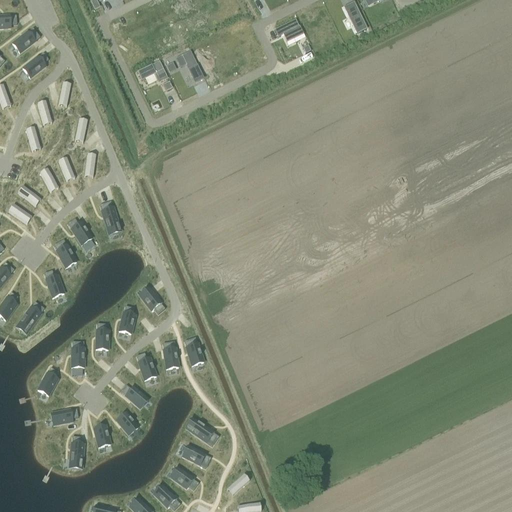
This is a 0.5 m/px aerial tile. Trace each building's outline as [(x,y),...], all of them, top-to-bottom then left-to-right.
[(353,5),(344,9),(346,12),(345,12),(347,15),(356,34),(361,32),(362,33),(366,31),(353,5)] [(2,18),(0,17),(0,30),(10,29),(10,26),(16,25),(16,17),(9,17),(4,17),(3,18),(2,18)] [(295,21),(274,31),(277,39),(283,36),(286,43),(302,36),(295,21)] [(21,38),(12,45),(19,55),(34,43),(39,39),(32,30),(27,34),(27,33),(23,37),(22,37),(21,38)] [(219,44),(204,50),(208,58),(212,66),(212,67),(218,64),(219,64),(222,69),(230,65),(219,44)] [(308,47),(302,50),(305,55),(310,52),(308,47)] [(190,53),(176,60),(180,69),(186,66),(194,84),(202,80),(190,53)] [(31,63),(22,70),(29,80),(45,68),(43,65),(48,61),(43,56),(43,55),(37,59),(37,58),(33,62),(32,62),(31,63)] [(151,67),(138,73),(141,81),(144,80),(148,87),(158,82),(158,83),(166,80),(159,63),(151,67)] [(172,65),(167,68),(169,73),(175,70),(172,65)] [(231,69),(226,71),(228,77),(234,74),(231,69)] [(162,86),(165,92),(171,89),(168,84),(162,86)] [(58,103),(58,107),(59,107),(59,104),(63,104),(66,105),(65,109),(66,109),(67,105),(70,87),(62,85),(59,102),(58,103)] [(3,87),(0,87),(0,104),(1,108),(2,111),(3,111),(2,107),(5,106),(8,105),(9,109),(10,108),(9,105),(3,87)] [(45,103),(37,106),(42,124),(43,127),(44,127),(43,123),(46,123),(49,122),(50,125),(51,125),(50,121),(45,103)] [(75,140),(74,143),(75,143),(76,140),(79,140),(82,141),(81,145),(82,145),(83,141),(87,123),(82,122),(79,121),(75,140)] [(34,129),(26,132),(31,150),(32,154),(33,153),(32,150),(35,149),(38,148),(39,152),(40,151),(39,148),(34,129)] [(85,175),(84,179),(85,179),(85,175),(89,176),(92,176),(91,180),(92,180),(93,176),(95,157),(87,156),(85,175)] [(66,160),(58,163),(66,184),(67,183),(66,180),(69,179),(72,178),(73,181),(74,181),(73,177),(66,160)] [(47,171),(39,175),(50,194),(51,194),(49,191),(52,189),(55,188),(57,191),(58,190),(56,187),(47,171)] [(22,188),(17,195),(32,206),(35,208),(36,207),(33,205),(35,203),(37,200),(40,202),(37,199),(22,188)] [(102,205),(99,206),(101,213),(102,218),(103,220),(107,231),(108,236),(108,237),(109,237),(119,233),(120,233),(120,232),(118,227),(112,209),(110,203),(102,205)] [(13,206),(8,213),(24,224),(27,226),(27,225),(24,223),(26,220),(28,218),(31,220),(32,219),(13,206)] [(74,220),(67,225),(71,231),(74,236),(81,247),(90,241),(91,240),(81,224),(78,226),(74,220)] [(63,241),(53,247),(56,253),(59,259),(65,270),(76,264),(66,247),(63,241)] [(90,241),(81,247),(86,253),(94,248),(90,241)] [(0,269),(0,288),(9,277),(14,271),(5,264),(0,269)] [(51,272),(43,275),(46,281),(45,282),(48,288),(52,300),(63,295),(57,277),(54,279),(51,272)] [(148,290),(139,298),(151,313),(153,311),(158,316),(164,310),(160,305),(157,300),(156,299),(155,298),(148,290)] [(3,304),(0,307),(0,318),(5,322),(16,306),(13,305),(17,299),(10,294),(7,299),(6,299),(3,304)] [(16,329),(15,329),(16,329),(25,336),(26,336),(29,331),(40,316),(44,310),(34,304),(30,309),(27,314),(19,324),(16,329)] [(121,322),(118,333),(130,336),(135,317),(132,317),(133,310),(125,308),(123,315),(123,314),(122,319),(122,320),(121,322)] [(96,340),(95,352),(108,352),(108,333),(105,333),(105,326),(96,326),(96,332),(96,338),(96,339),(96,340)] [(195,340),(184,343),(186,349),(186,350),(187,354),(188,355),(188,357),(192,368),(203,364),(197,346),(195,340)] [(71,358),(71,370),(83,370),(83,351),(83,344),(72,344),(72,351),(71,351),(71,356),(71,357),(71,358)] [(174,344),(162,345),(163,352),(164,357),(164,359),(164,360),(166,371),(178,369),(175,350),(174,344)] [(144,355),(136,358),(138,364),(140,369),(140,370),(140,371),(144,382),(156,378),(149,360),(146,361),(144,355)] [(42,383),(37,392),(41,394),(48,398),(57,381),(54,379),(58,374),(50,369),(47,375),(46,375),(43,381),(42,382),(42,383)] [(126,387),(120,393),(125,398),(129,401),(130,402),(130,403),(139,411),(147,401),(133,389),(131,391),(126,387)] [(60,413),(50,415),(53,427),(72,424),(71,420),(78,419),(76,411),(69,412),(63,413),(62,413),(61,413),(60,413)] [(125,415),(116,422),(119,426),(120,427),(121,428),(128,437),(138,430),(125,415)] [(186,430),(185,430),(186,431),(190,434),(206,444),(212,448),(218,439),(213,435),(213,434),(208,431),(207,430),(206,430),(197,424),(193,421),(192,420),(192,421),(186,430)] [(105,428),(93,431),(94,435),(95,437),(95,438),(98,450),(110,446),(105,428)] [(69,469),(69,470),(70,470),(80,471),(81,471),(81,470),(82,465),(83,446),(80,446),(81,439),(72,438),(71,445),(71,450),(71,451),(70,452),(70,460),(69,464),(69,469)] [(187,448),(182,459),(199,467),(205,470),(210,460),(204,457),(205,457),(198,453),(196,452),(187,448)] [(177,469),(170,479),(186,491),(188,488),(193,492),(198,485),(193,481),(188,477),(187,476),(185,475),(177,469)] [(229,489),(226,492),(227,492),(230,490),(232,492),(234,495),(231,497),(232,498),(249,483),(243,476),(229,489)] [(162,487),(153,496),(167,510),(169,507),(174,511),(180,506),(175,501),(172,498),(171,497),(170,496),(162,487)] [(138,500),(129,509),(132,511),(149,511),(148,510),(147,509),(146,508),(138,500)]
